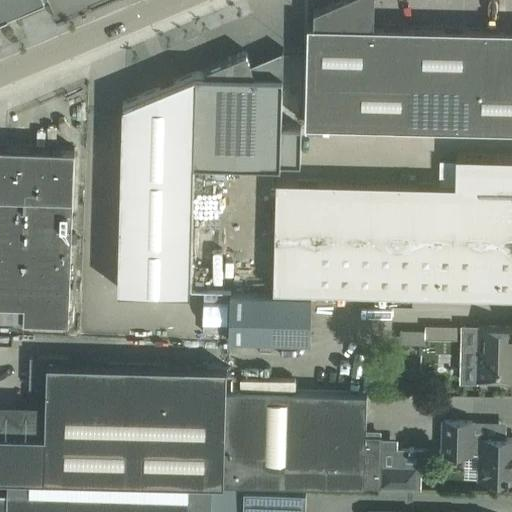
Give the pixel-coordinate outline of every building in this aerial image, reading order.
[(0,0),(0,15),(35,0),(0,0)] [(511,28),(374,25),(374,0),(335,0),(315,9),(314,23),(308,23),(305,123),(511,128),(511,28)] [(119,288),(191,290),(194,161),(301,163),(302,127),(282,127),(283,74),(256,73),(247,50),(123,102),(119,288)] [(75,147),(0,144),(0,334),(80,337),(81,309),(70,309),(75,147)] [(511,295),(511,155),(456,154),(456,183),(277,179),(274,289),(511,295)] [(311,342),(312,294),(230,292),(229,340),(311,342)] [(458,326),(399,325),(399,340),(458,341),(458,326)] [(461,349),(460,380),(476,380),(511,381),(511,326),(478,325),(477,349),(461,349)] [(0,475),(8,476),(45,477),(189,481),(213,481),(225,482),(225,481),(286,483),(380,486),(381,465),(382,437),(382,436),(366,435),(367,392),(228,388),(227,388),(228,366),(68,362),(68,355),(30,354),(29,385),(47,386),(47,400),(46,432),(0,431),(0,475)] [(481,438),(472,438),(472,420),(444,419),(443,452),(471,453),(471,451),(480,451),(480,478),(511,478),(511,437),(481,437),(481,438)] [(381,465),(380,486),(417,487),(418,466),(381,465)] [(0,511),(212,511),(213,481),(189,481),(45,477),(8,476),(8,490),(0,489),(0,511)] [(305,511),(306,489),(244,487),(243,511),(305,511)]
